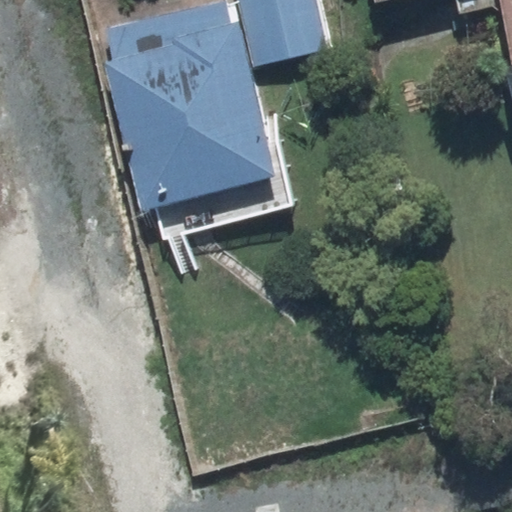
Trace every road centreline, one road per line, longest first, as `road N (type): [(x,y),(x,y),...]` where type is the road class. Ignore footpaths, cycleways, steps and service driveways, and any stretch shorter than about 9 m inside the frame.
road 1 (track): [(105,511),(0,87)]
road 2 (track): [(337,511),(511,478)]
